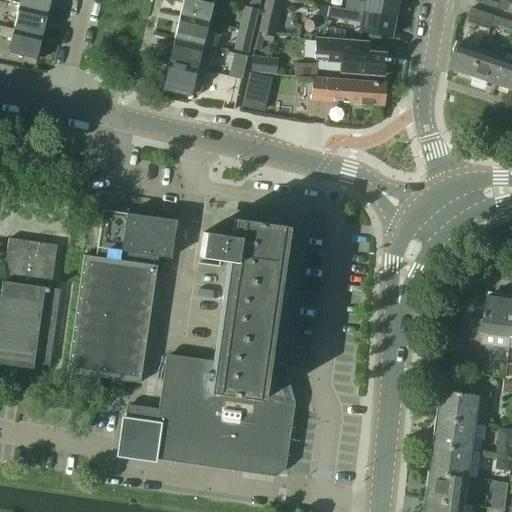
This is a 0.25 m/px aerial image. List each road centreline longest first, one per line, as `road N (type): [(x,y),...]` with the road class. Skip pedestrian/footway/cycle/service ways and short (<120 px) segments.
road 1 (residential): [(57,102),(346,173),(429,227)]
road 2 (secondary): [(377,511),(402,267),(429,227)]
road 3 (tertiary): [(457,204),(422,112),(441,0)]
